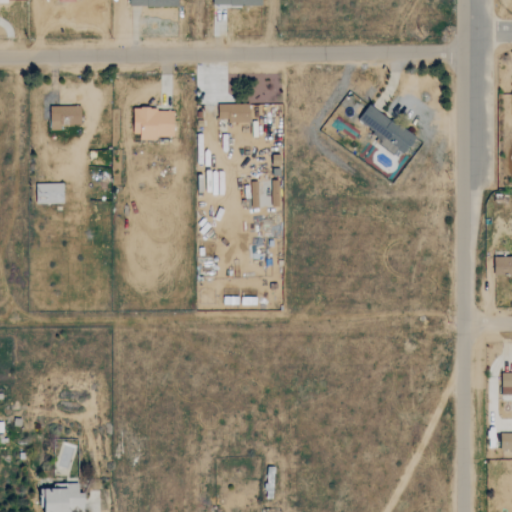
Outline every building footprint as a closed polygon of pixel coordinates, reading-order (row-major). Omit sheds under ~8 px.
[(0,103),(13,103),(13,127),(0,127),(0,103)] [(249,103),(217,104),(218,119),(226,119),(226,123),(250,122),(249,103)] [(416,138),(369,104),(357,121),(379,136),(376,140),(401,158),(416,138)] [(50,130),(60,130),(60,125),(81,124),(81,106),(50,107),(50,130)] [(174,110),(133,109),(133,134),(140,134),(140,140),(158,141),(158,137),(174,137),(174,110)] [(36,204),(63,203),(63,183),(35,184),(36,204)] [(495,274),(511,274),(511,256),(494,256),(495,274)] [(511,374),(502,374),(501,395),(511,395),(511,374)] [(511,449),(511,433),(501,433),(501,449),(511,449)] [(40,508),(44,508),(44,511),(70,511),(70,510),(85,510),(85,492),(79,492),(79,482),(68,482),(68,488),(40,488),(40,508)]
